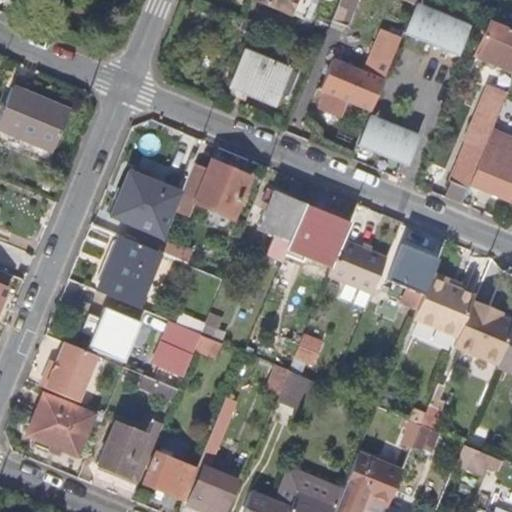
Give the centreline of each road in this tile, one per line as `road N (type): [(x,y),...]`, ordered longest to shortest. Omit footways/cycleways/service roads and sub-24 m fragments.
road 1 (residential): [(123,86),(511,245)]
road 2 (residential): [(123,86),(0,393)]
road 3 (residential): [(0,35),(123,86)]
